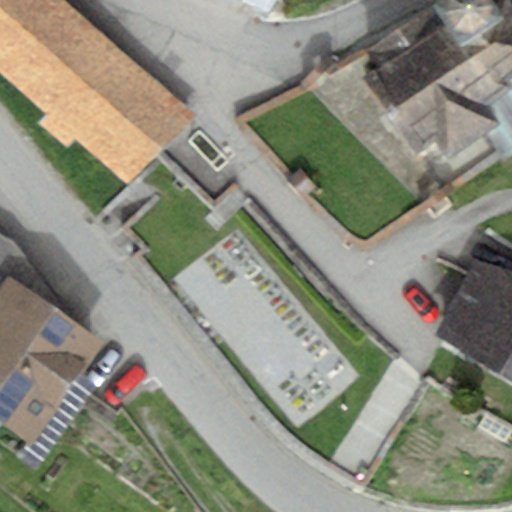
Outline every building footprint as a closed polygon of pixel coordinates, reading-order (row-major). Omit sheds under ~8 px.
[(192,114),(63,0),(0,0),(0,73),(127,186),(192,114)] [(227,0),(276,27),(291,0),(227,0)] [(380,66),(363,77),(426,171),(444,159),(447,163),(485,138),(499,158),(504,165),(511,159),(511,5),(508,0),(500,0),(496,3),(494,0),(445,0),(370,51),(380,66)] [(0,284),(23,252),(16,243),(0,233),(0,284)] [(0,284),(0,422),(32,445),(107,343),(63,314),(69,307),(23,252),(0,284)] [(511,270),(475,261),(437,336),(511,379),(511,270)]
